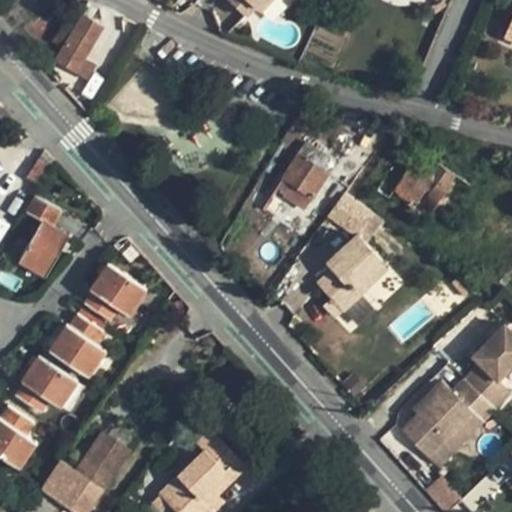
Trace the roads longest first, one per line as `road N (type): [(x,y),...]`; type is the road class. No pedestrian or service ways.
road 1 (tertiary): [(0,45),(419,511)]
road 2 (residential): [(423,122),(285,83),(121,0)]
road 3 (residential): [(423,122),(430,71),(461,0)]
